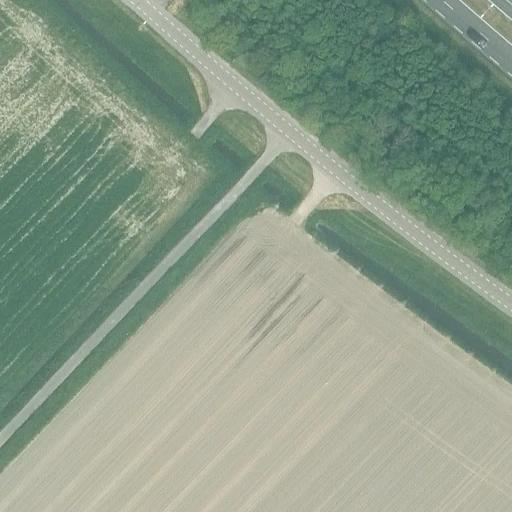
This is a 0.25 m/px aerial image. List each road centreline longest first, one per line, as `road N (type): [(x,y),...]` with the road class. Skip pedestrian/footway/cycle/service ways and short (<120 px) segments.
road 1 (unclassified): [(511,305),(334,170),(137,0)]
road 2 (track): [(0,442),(288,132)]
